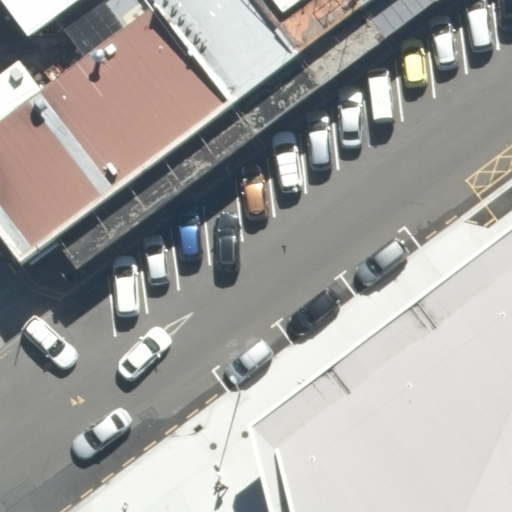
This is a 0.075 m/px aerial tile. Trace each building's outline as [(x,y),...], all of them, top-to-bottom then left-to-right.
[(0,0),(28,38),(79,0),(0,0)] [(233,105),(296,57),(251,0),(152,0),(156,5),(233,105)] [(251,0),(296,57),(372,0),(251,0)] [(0,237),(22,266),(233,105),(156,5),(40,90),(19,61),(0,75),(0,237)] [(511,511),(511,223),(248,425),(270,511),(511,511)]
